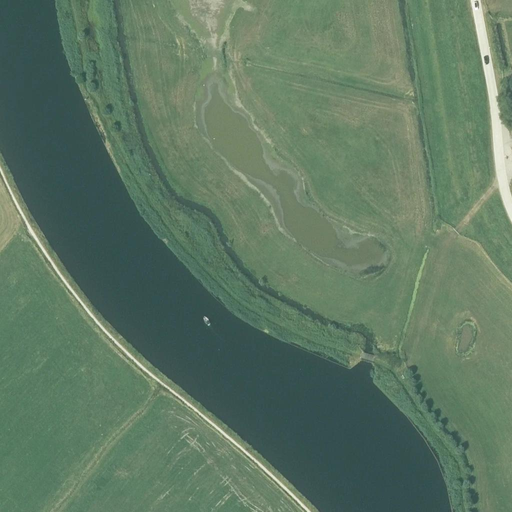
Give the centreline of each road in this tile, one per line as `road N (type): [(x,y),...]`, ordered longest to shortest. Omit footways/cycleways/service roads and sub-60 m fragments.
road 1 (track): [(396,375),(409,362),(455,232),(502,182)]
road 2 (unclassified): [(511,211),(475,0)]
